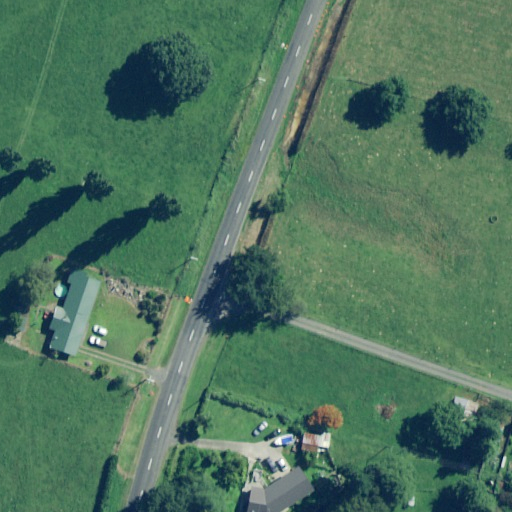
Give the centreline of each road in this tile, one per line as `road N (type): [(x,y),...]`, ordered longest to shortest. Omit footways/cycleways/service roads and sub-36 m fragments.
road 1 (unclassified): [(318,0),(205,292),(137,511)]
road 2 (track): [(511,394),(205,292)]
